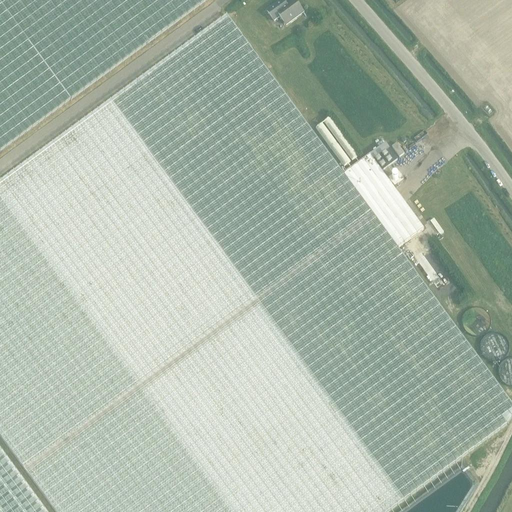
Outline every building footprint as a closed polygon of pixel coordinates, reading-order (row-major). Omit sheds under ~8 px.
[(0,0),(0,152),(207,0),(0,0)] [(273,21),(279,16),(285,24),(303,12),(293,0),(291,0),(281,7),(277,2),(266,10),(273,21)] [(511,417),(511,404),(398,248),(423,229),(382,172),(398,160),(389,149),(373,160),(370,155),(343,174),(227,15),(110,100),(0,181),(0,436),(55,511),(387,511),(507,425),(511,417)] [(343,168),(358,158),(331,118),(317,127),(343,168)] [(397,144),(392,148),(399,158),(404,154),(397,144)] [(43,511),(0,452),(0,511),(43,511)]
